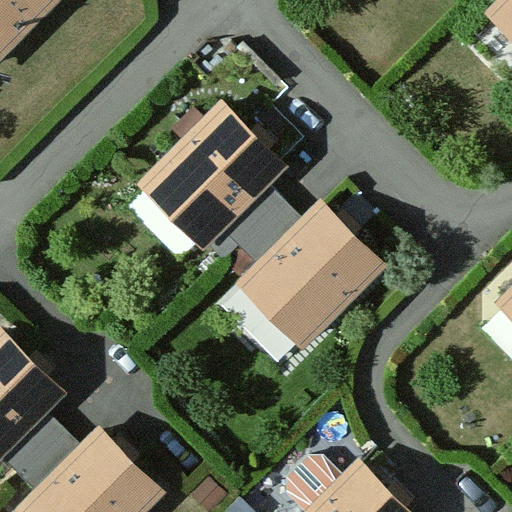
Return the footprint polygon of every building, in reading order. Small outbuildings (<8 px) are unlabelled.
[(0,0),(0,64),(66,0),(0,0)] [(511,0),(489,0),(483,6),(490,14),(511,35),(511,0)] [(222,225),(239,242),(284,195),(268,179),(288,159),(222,92),(137,177),(203,244),(222,225)] [(301,212),(284,195),(239,242),(255,258),(236,277),(302,344),(387,261),(361,234),(320,193),(301,212)] [(511,285),(495,302),(511,319),(511,285)] [(0,452),(15,468),(62,422),(44,404),(64,385),(30,350),(0,319),(0,452)] [(78,438),(62,422),(15,468),(31,484),(12,502),(21,511),(137,511),(163,487),(144,467),(97,419),(78,438)] [(421,511),(360,450),(297,511),(421,511)]
